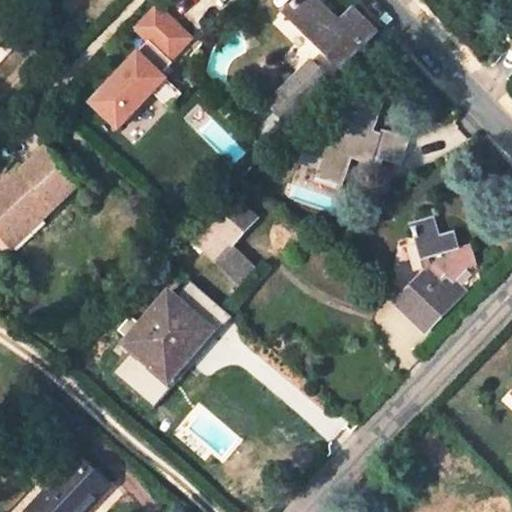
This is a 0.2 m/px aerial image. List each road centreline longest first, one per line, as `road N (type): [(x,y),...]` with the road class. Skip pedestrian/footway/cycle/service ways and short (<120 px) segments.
road 1 (residential): [(511,297),(305,511)]
road 2 (track): [(0,335),(211,511)]
road 3 (residential): [(511,137),(376,0)]
